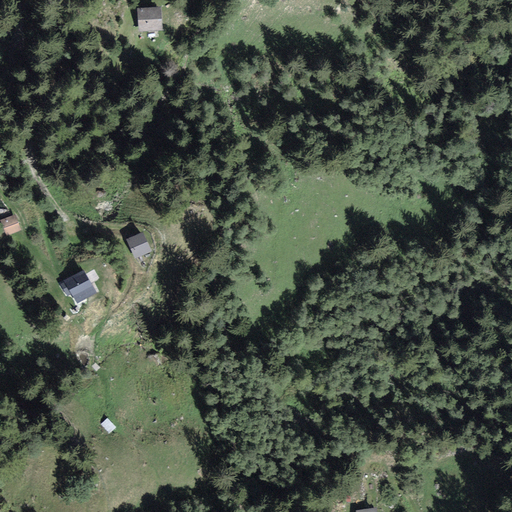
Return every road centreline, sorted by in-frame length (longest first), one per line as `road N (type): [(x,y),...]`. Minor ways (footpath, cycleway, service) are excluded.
road 1 (track): [(85,0),(30,135),(30,159),(71,233),(119,237),(129,264),(133,283),(89,333),(86,353)]
road 2 (track): [(33,128),(17,0)]
